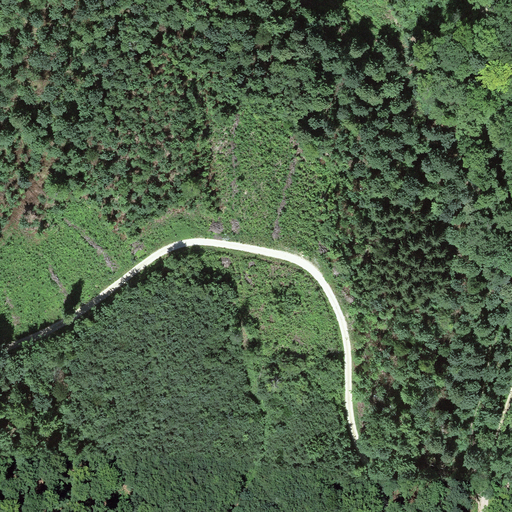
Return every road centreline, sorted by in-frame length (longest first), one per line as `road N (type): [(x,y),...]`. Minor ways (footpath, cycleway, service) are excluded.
road 1 (track): [(386,511),(349,416),(341,315),(321,277),(296,257),(224,243),(172,245),(73,316),(0,348)]
road 2 (track): [(511,393),(483,511)]
